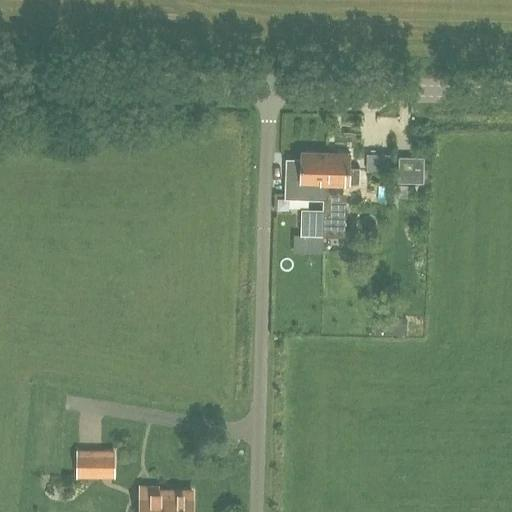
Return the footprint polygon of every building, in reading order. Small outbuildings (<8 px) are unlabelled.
[(325,199),(326,152),(302,151),(302,159),(287,159),(286,198),(325,199)] [(326,152),(325,199),(324,211),(324,236),(345,237),(347,193),(340,193),(341,183),(360,184),(360,168),(350,168),(350,152),(326,152)] [(399,156),(398,181),(423,182),(424,157),(399,156)] [(302,236),(324,236),(324,211),(302,210),(302,236)] [(76,478),(116,478),(116,450),(77,449),(76,478)] [(166,511),(167,506),(155,506),(156,486),(141,486),(140,511),(166,511)] [(158,487),(156,486),(155,506),(167,506),(166,511),(192,511),(192,492),(158,492),(158,487)]
